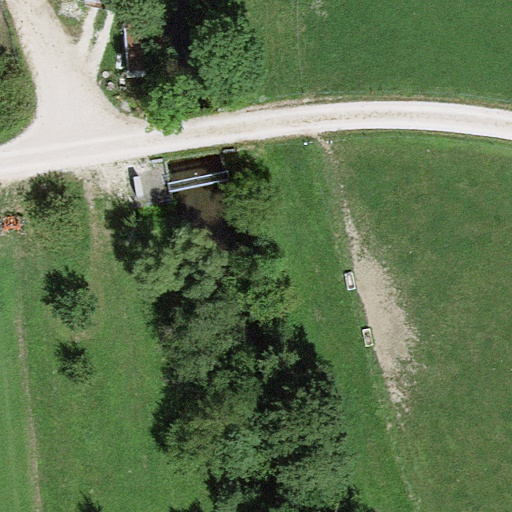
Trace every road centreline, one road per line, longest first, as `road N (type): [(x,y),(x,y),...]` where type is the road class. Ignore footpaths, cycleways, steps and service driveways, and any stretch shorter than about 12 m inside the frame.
road 1 (residential): [(226,133),(372,121),(511,132)]
road 2 (unclassified): [(0,162),(226,133)]
